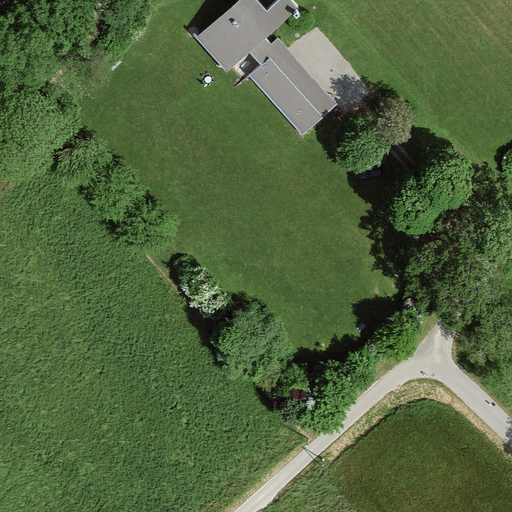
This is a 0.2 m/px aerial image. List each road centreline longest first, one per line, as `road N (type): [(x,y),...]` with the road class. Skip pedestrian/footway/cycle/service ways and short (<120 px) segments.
road 1 (unclassified): [(511,431),(427,351),(247,511)]
road 2 (track): [(427,351),(511,238)]
